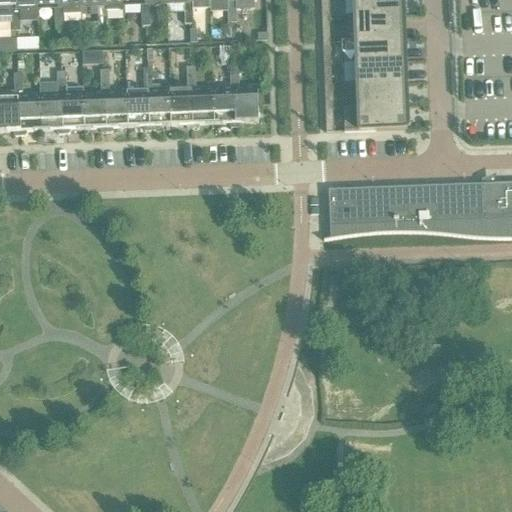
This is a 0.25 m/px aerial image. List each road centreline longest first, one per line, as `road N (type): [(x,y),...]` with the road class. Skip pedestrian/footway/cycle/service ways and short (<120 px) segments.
road 1 (residential): [(0,185),(444,168)]
road 2 (residential): [(444,168),(440,0)]
